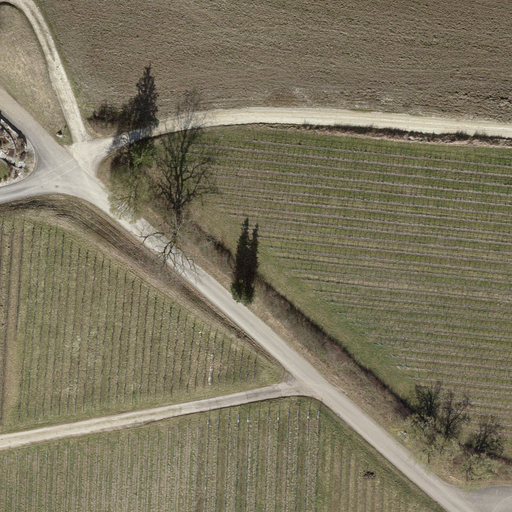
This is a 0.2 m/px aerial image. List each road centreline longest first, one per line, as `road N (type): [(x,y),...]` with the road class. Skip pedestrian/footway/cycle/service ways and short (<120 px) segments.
road 1 (track): [(67,171),(463,511)]
road 2 (track): [(67,171),(128,138),(212,117),(511,129)]
road 3 (track): [(312,378),(288,389),(0,441)]
road 4 (track): [(24,0),(52,52),(87,155)]
